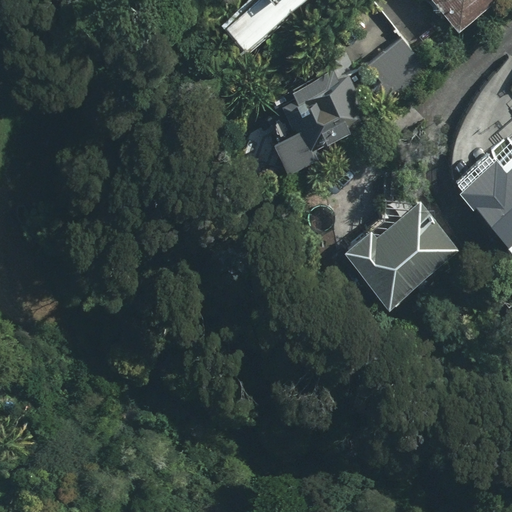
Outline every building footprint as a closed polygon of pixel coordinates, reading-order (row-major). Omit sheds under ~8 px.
[(290,0),(237,0),(213,20),(234,46),(290,0)] [(426,0),(450,28),(484,0),(426,0)] [(427,67),(396,33),(355,70),(386,104),(427,67)] [(367,125),(342,73),(332,78),(326,66),(283,86),(288,97),(276,103),(288,129),(264,141),(277,168),(367,125)] [(511,150),(496,164),(488,153),(446,188),(461,205),(464,203),(502,249),(511,241),(511,150)] [(411,196),(367,230),(364,226),(335,249),(377,303),(450,247),(411,196)]
